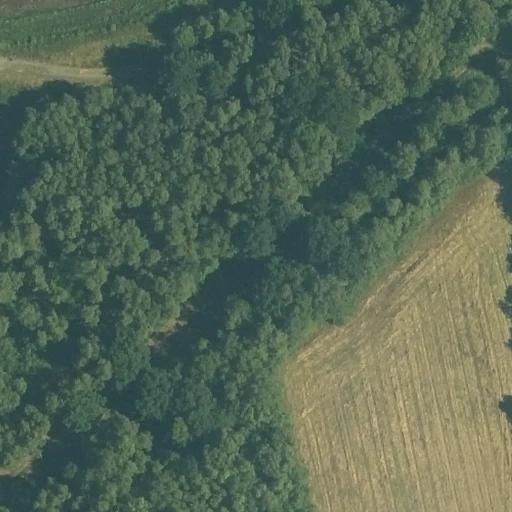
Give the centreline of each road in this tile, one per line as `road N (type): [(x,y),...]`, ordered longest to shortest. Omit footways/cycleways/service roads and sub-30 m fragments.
road 1 (track): [(511,27),(0,494)]
road 2 (track): [(392,132),(340,135),(157,81),(0,71)]
road 3 (track): [(360,0),(102,78)]
